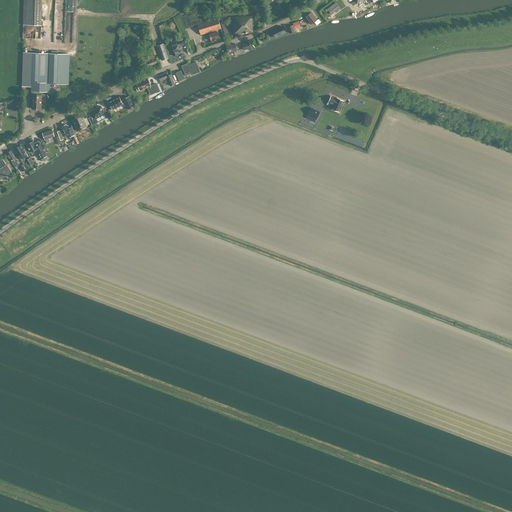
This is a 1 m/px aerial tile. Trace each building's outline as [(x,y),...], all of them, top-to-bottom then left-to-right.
[(43,24),(43,0),(24,0),(24,24),(43,24)] [(336,0),(327,7),(331,13),(340,6),(336,0)] [(305,15),(311,23),(317,19),(311,11),(305,15)] [(253,30),(251,13),(232,15),(234,31),(238,31),(238,32),(253,30)] [(219,36),(218,30),(217,30),(216,28),(221,27),(218,18),(211,20),(210,18),(197,22),(200,33),(210,30),(210,32),(209,32),(211,39),(219,36)] [(282,24),(272,29),(275,36),(285,31),(282,24)] [(169,44),(173,54),(178,52),(178,51),(182,49),(180,44),(186,41),(183,36),(176,39),(176,41),(169,44)] [(125,44),(125,46),(127,51),(133,49),(131,42),(125,44)] [(164,42),(157,44),(162,58),(168,56),(164,42)] [(234,52),(237,52),(235,42),(226,44),(228,51),(234,50),(234,52)] [(157,61),(154,54),(153,55),(153,54),(157,52),(154,45),(149,46),(152,52),(148,54),(149,56),(144,58),(146,65),(157,61)] [(133,58),(140,55),(137,49),(131,51),(133,58)] [(42,90),(50,90),(50,82),(51,82),(54,82),(67,83),(68,52),(51,52),(23,50),(22,85),(26,85),(31,85),(31,90),(33,90),(33,93),(32,93),(32,107),(41,107),(42,93),(41,93),(42,90)] [(187,61),(181,64),(186,74),(186,73),(191,71),(191,72),(191,71),(192,71),(193,73),(193,72),(199,70),(200,70),(196,60),(188,63),(187,61)] [(181,69),(175,72),(178,80),(185,77),(181,69)] [(165,71),(158,74),(162,83),(169,80),(171,84),(172,83),(175,82),(174,80),(174,79),(171,74),(171,73),(166,74),(165,71)] [(139,87),(136,88),(137,90),(140,89),(148,86),(149,89),(152,88),(153,92),(160,89),(158,83),(152,86),(148,77),(146,78),(142,79),(137,82),(139,87)] [(331,94),(328,101),(333,103),(332,107),(339,110),(344,99),(336,96),(331,94)] [(134,105),(129,95),(123,98),(123,99),(122,100),(119,95),(117,96),(110,100),(108,100),(112,108),(123,103),(123,102),(125,101),(128,108),(134,105)] [(96,117),(105,112),(101,104),(90,110),(92,114),(89,116),(92,123),(98,121),(96,117)] [(311,106),(307,112),(317,117),(320,110),(311,106)] [(307,112),(305,117),(314,121),(317,117),(307,112)] [(77,129),(87,125),(83,114),(73,119),(77,129)] [(70,135),(73,133),(75,133),(71,123),(69,125),(68,123),(67,124),(66,123),(62,124),(63,126),(62,126),(65,134),(68,132),(70,135)] [(43,131),(45,138),(46,141),(50,140),(49,137),(54,135),(52,128),(43,131)] [(46,155),(39,140),(34,143),(32,139),(26,142),(30,150),(35,148),(38,150),(39,151),(40,150),(42,153),(40,154),(42,157),(46,155)] [(27,154),(21,144),(15,147),(21,157),(27,154)] [(16,160),(14,157),(16,156),(11,149),(6,152),(11,159),(15,166),(19,164),(16,160)] [(0,168),(0,178),(12,171),(7,163),(6,163),(3,158),(0,159),(0,167),(1,168),(0,168)]
